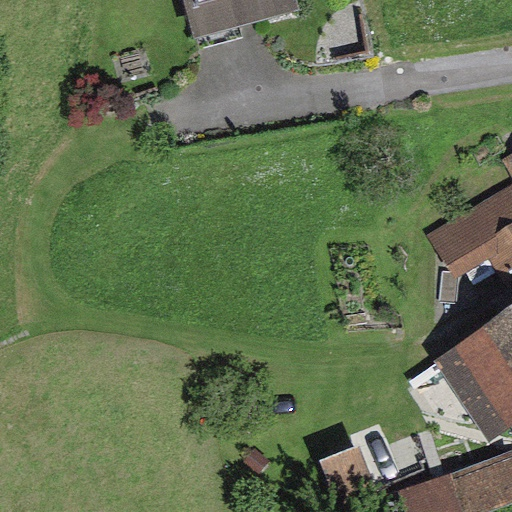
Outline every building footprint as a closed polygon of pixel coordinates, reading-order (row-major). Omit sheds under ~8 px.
[(309,13),(305,0),(192,0),(205,43),(309,13)] [(511,194),(442,237),(468,281),(501,262),(511,279),(511,194)] [(511,314),(442,361),(503,453),(511,447),(511,314)] [(399,435),(329,461),(347,511),(354,511),(419,488),(399,435)] [(511,456),(408,495),(414,511),(493,511),(511,505),(511,456)]
